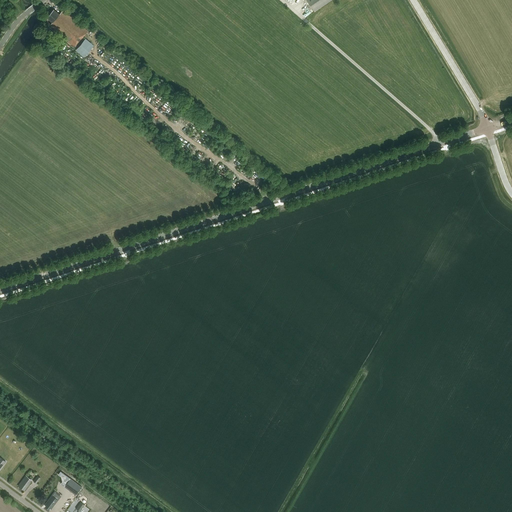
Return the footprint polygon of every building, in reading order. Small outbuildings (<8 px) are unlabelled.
[(306,0),(314,11),(330,0),(306,0)] [(50,24),(55,28),(55,29),(55,30),(58,32),(57,33),(74,47),(87,31),(62,10),(59,14),(53,9),(47,16),(53,22),(50,24)] [(85,38),(76,49),(84,56),(93,45),(85,38)] [(10,461),(12,463),(14,460),(20,463),(23,459),(14,453),(10,461)] [(61,471),(58,474),(65,479),(67,476),(61,471)] [(25,489),(32,480),(26,475),(18,486),(23,489),(24,488),(25,489)] [(70,478),(64,486),(75,495),(82,487),(70,478)] [(51,509),(58,500),(52,495),(45,504),(46,505),(45,506),(49,509),(50,508),(51,509)] [(80,511),(84,505),(80,502),(76,509),(80,511)]
